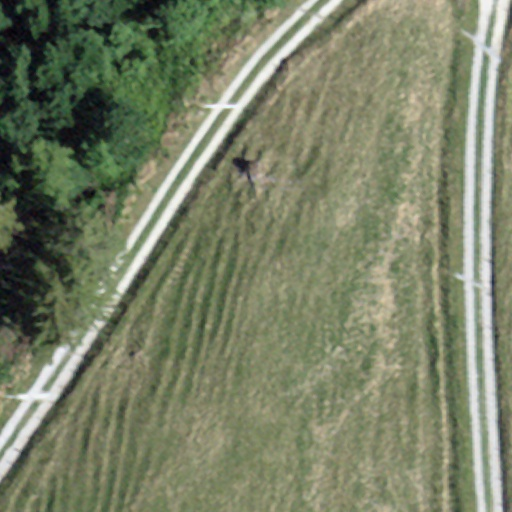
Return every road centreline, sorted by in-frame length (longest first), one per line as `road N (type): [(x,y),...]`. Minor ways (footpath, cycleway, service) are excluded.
road 1 (track): [(0,443),(256,62),(312,0)]
road 2 (track): [(498,0),(478,125),(475,259),(490,511)]
